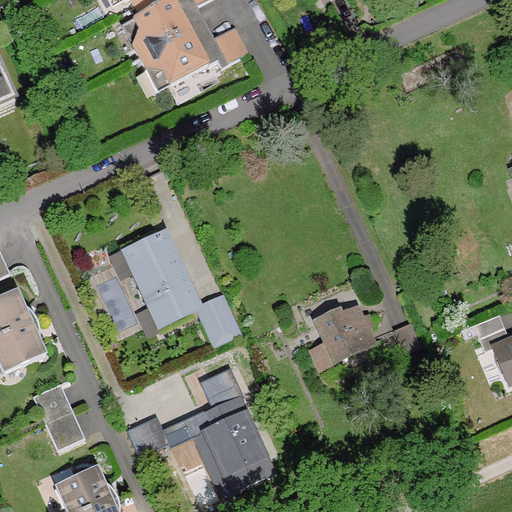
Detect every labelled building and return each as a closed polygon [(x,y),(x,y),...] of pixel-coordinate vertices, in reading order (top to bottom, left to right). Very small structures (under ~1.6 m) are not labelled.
[(162,93),(212,65),(176,0),(160,9),(155,0),(111,0),(117,11),(133,1),(143,19),(126,28),(162,93)] [(216,0),(195,0),(200,9),(216,0)] [(252,56),(238,32),(218,44),(232,68),(252,56)] [(0,107),(16,100),(0,64),(0,107)] [(166,230),(124,249),(160,328),(198,311),(214,348),(241,336),(224,298),(201,308),(166,230)] [(5,263),(0,251),(0,283),(12,279),(5,263)] [(49,359),(18,295),(0,304),(0,356),(10,378),(49,359)] [(339,312),(318,322),(328,344),(309,353),(319,373),(377,347),(359,309),(342,317),(339,312)] [(511,340),(510,341),(500,316),(475,326),(486,354),(496,350),(510,386),(511,384),(511,340)] [(403,329),(396,332),(406,356),(421,350),(411,325),(403,329)] [(243,398),(231,371),(203,383),(215,411),(239,400),(243,398)] [(34,400),(47,428),(75,415),(68,400),(62,387),(34,400)] [(272,473),(239,400),(215,411),(205,415),(204,413),(163,432),(158,420),(130,432),(141,456),(170,444),(172,448),(195,438),(221,496),(272,473)] [(75,415),(47,428),(60,455),(88,442),(82,429),(75,415)] [(119,511),(101,473),(58,493),(66,511),(119,511)]
